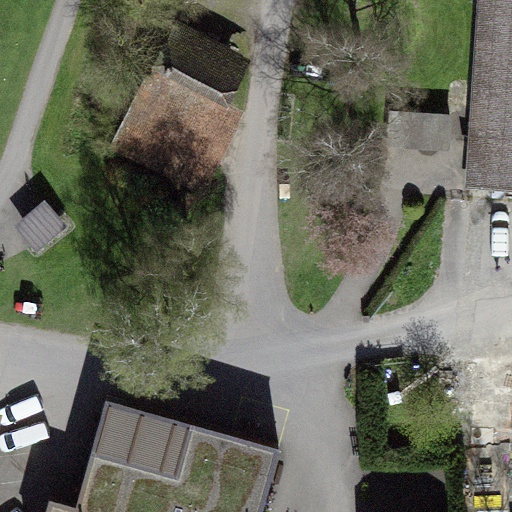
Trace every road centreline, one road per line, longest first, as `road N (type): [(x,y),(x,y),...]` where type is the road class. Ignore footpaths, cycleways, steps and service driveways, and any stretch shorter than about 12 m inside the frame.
road 1 (track): [(53,360),(511,305)]
road 2 (track): [(0,164),(64,0)]
